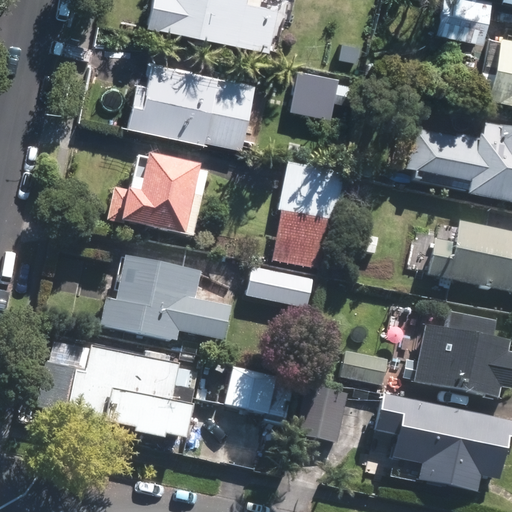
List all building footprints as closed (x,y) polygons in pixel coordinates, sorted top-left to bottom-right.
[(152,0),(148,23),(269,49),(278,6),(250,0),(152,0)] [(482,42),(492,1),(488,0),(444,0),(438,32),(482,42)] [(502,33),(489,97),(511,101),(511,30),(511,34),(502,33)] [(122,125),(242,147),(256,84),(145,60),(141,82),(132,80),(122,125)] [(293,67),(285,109),(328,118),(337,75),(293,67)] [(467,194),(511,204),(511,127),(485,122),(481,139),(457,134),(456,138),(415,129),(406,170),(414,172),(412,180),(467,193),(467,194)] [(178,236),(192,166),(132,154),(125,189),(109,186),(102,221),(178,236)] [(352,175),(370,178),(373,160),(355,157),(352,175)] [(329,224),(338,177),(281,166),(272,213),(275,214),(265,263),(313,272),(322,223),(329,224)] [(428,275),(511,292),(511,231),(460,221),(455,241),(436,237),(428,275)] [(371,254),(374,238),(352,233),(349,250),(371,254)] [(95,325),(172,341),(174,331),(212,339),(220,307),(181,298),(182,292),(192,294),(197,272),(121,256),(111,299),(101,298),(95,325)] [(247,268),(241,295),(302,307),(308,280),(247,268)] [(425,323),(414,382),(500,398),(502,387),(511,389),(511,350),(509,350),(511,339),(493,336),(496,320),(450,311),(446,327),(425,323)] [(61,415),(179,440),(190,389),(169,385),(174,364),(86,345),(80,371),(71,369),(61,415)] [(379,386),(384,360),(340,352),(339,361),(324,358),(322,369),(337,371),(336,378),(379,386)] [(271,379),(226,369),(220,402),(265,412),(271,379)] [(334,443),(344,394),(301,385),(291,435),(334,443)] [(503,454),(509,423),(377,396),(369,433),(391,437),(386,458),(416,465),(413,481),(472,493),(475,477),(495,480),(500,454),(503,454)]
